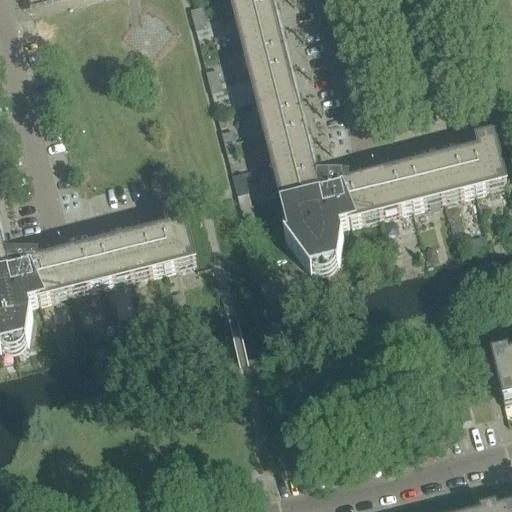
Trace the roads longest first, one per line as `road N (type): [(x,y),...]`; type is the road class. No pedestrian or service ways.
road 1 (residential): [(171,209),(51,238),(0,25)]
road 2 (residential): [(481,122),(364,151),(328,0)]
road 3 (residential): [(270,511),(511,457)]
